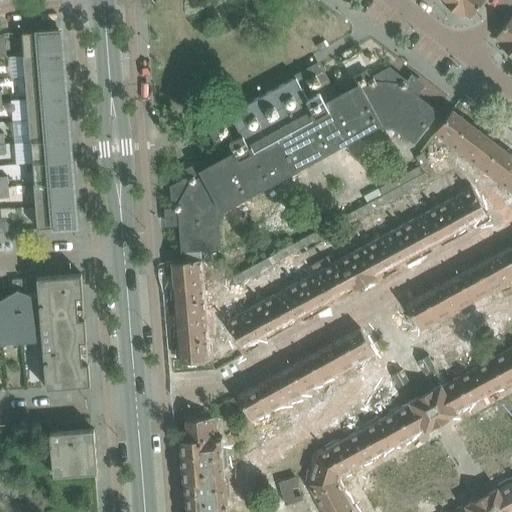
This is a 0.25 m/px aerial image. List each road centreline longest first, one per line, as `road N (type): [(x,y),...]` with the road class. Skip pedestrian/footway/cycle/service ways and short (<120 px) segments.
road 1 (unknown): [(430,402),(379,307),(511,228)]
road 2 (tertiary): [(135,401),(122,247)]
road 3 (residential): [(135,401),(0,415)]
road 4 (tertiary): [(110,88),(102,142),(120,213)]
road 5 (tertiary): [(120,213),(126,147),(110,88)]
road 6 (residential): [(0,262),(122,247)]
